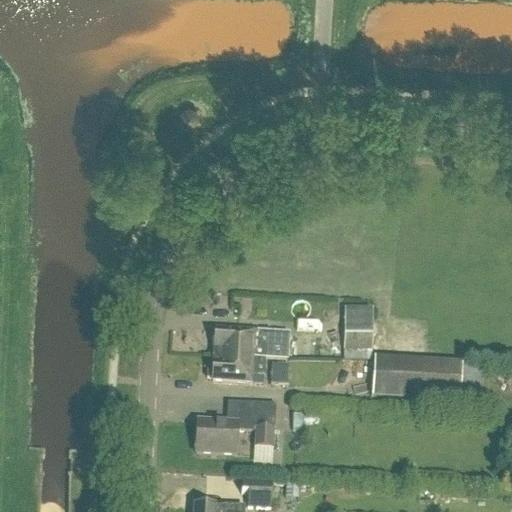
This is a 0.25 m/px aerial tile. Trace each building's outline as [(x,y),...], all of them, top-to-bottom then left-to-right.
[(370,364),(371,324),(342,324),(342,364),(370,364)] [(213,359),(264,362),(264,361),(286,362),(287,337),(214,333),(213,359)] [(213,359),(212,369),(206,370),(206,381),(211,383),(211,384),(250,386),(250,378),(263,378),(264,362),(213,359)] [(374,361),(371,400),(459,406),(459,401),(480,402),(481,371),(461,370),(461,366),(374,361)] [(287,370),(270,370),(269,389),(286,390),(287,370)] [(269,433),(270,407),(222,405),(222,407),(226,407),(225,417),(224,417),(224,418),(226,419),(226,426),(196,425),(195,456),(235,458),(236,434),(250,435),(249,451),(267,451),(268,433),(269,433)] [(269,511),(271,485),(241,483),(240,498),(247,498),(246,511),(269,511)]
